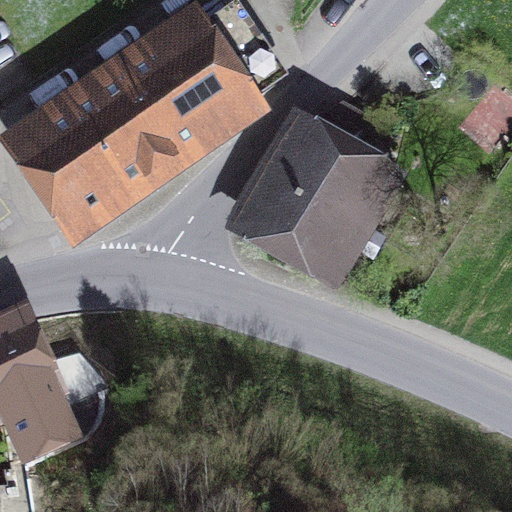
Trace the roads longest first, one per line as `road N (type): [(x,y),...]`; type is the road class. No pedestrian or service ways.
road 1 (unclassified): [(511,407),(391,354),(161,285)]
road 2 (residential): [(389,0),(192,227),(161,285)]
road 3 (unclassified): [(161,285),(71,281),(0,299)]
